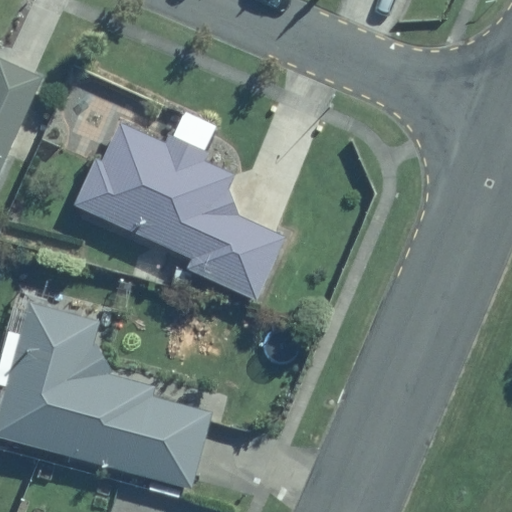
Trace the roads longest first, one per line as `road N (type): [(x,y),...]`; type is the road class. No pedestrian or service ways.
road 1 (residential): [(320,511),(501,128)]
road 2 (residential): [(207,0),(501,128)]
